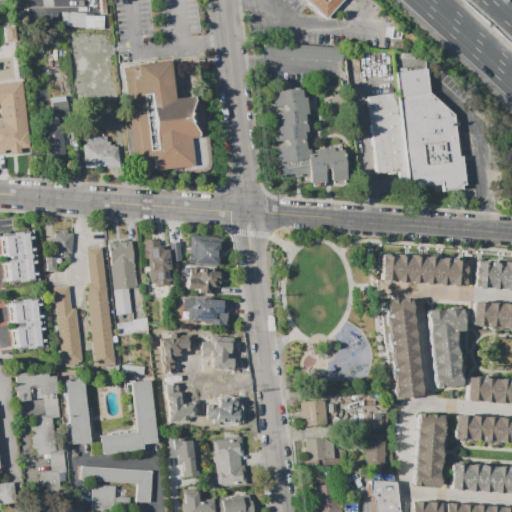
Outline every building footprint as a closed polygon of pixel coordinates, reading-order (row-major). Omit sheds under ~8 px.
[(343,0),(325,20),(303,0),(343,0)] [(61,12),(85,14),(85,15),(84,26),(60,24),(61,12)] [(84,26),(85,15),(103,16),(102,28),(84,26)] [(262,41),(344,47),(343,62),(261,55),(262,41)] [(167,61),(173,99),(192,96),(192,97),(192,99),(206,102),(208,114),(200,131),(207,130),(211,161),(209,168),(204,171),(185,174),(185,167),(151,171),(150,157),(140,158),(140,156),(135,157),(124,66),(167,61)] [(394,72),(424,68),(427,92),(452,114),(457,156),(461,155),(464,184),(460,184),(460,188),(441,190),(440,184),(420,186),(419,183),(406,184),(405,170),(396,93),(394,72)] [(0,83),(21,81),(29,147),(20,148),(20,153),(10,154),(9,149),(4,150),(4,153),(0,153),(0,121),(1,121),(0,112),(0,83)] [(269,91),(300,87),(301,98),(305,97),(307,114),(303,114),(306,131),(303,132),(305,149),(308,149),(308,153),(316,152),(315,149),(332,147),(333,150),(342,149),(346,179),(344,179),(344,182),(332,184),(332,181),(330,181),(328,169),(324,169),(326,181),(324,181),(325,185),(312,186),(311,183),(310,183),(309,175),(277,179),(275,161),(272,161),(271,149),(274,149),(272,140),(270,140),(268,128),(273,127),(269,91)] [(366,97),(396,93),(405,170),(394,171),(395,173),(386,174),(386,172),(375,173),(366,97)] [(52,116),(50,98),(65,96),(67,115),(52,116)] [(61,125),(65,160),(48,162),(45,140),(41,140),(39,127),(61,125)] [(85,168),(82,145),(86,145),(85,138),(105,136),(106,142),(108,142),(108,146),(116,145),(119,170),(106,171),(105,165),(85,168)] [(0,247),(0,236),(3,236),(2,234),(31,231),(31,232),(32,239),(29,239),(30,244),(0,247)] [(70,253),(66,252),(66,254),(61,254),(61,252),(53,252),(54,232),(61,233),(61,231),(66,231),(66,233),(71,233),(70,253)] [(187,263),(189,235),(217,237),(217,238),(221,238),(219,265),(187,263)] [(112,289),(107,243),(130,240),(135,287),(127,288),(112,289)] [(141,242),(152,241),(153,246),(161,245),(161,250),(166,249),(169,273),(168,273),(169,282),(167,282),(167,284),(165,284),(165,287),(157,288),(157,285),(154,286),(154,283),(148,284),(146,261),(144,262),(141,242)] [(168,243),(178,242),(180,261),(171,262),(168,243)] [(0,247),(30,244),(30,249),(34,248),(35,255),(16,257),(16,256),(1,257),(0,247)] [(100,248),(113,364),(93,367),(84,284),(89,283),(85,249),(100,248)] [(391,281),(377,280),(379,252),(393,253),(391,281)] [(405,282),(391,281),(393,253),(407,254),(405,282)] [(419,283),(405,282),(407,254),(421,255),(419,283)] [(3,271),(2,261),(16,260),(16,257),(35,255),(36,262),(32,263),(32,268),(3,271)] [(433,284),(419,283),(421,255),(435,256),(433,284)] [(46,271),(46,256),(55,256),(55,271),(46,271)] [(448,285),(433,284),(435,256),(450,257),(448,285)] [(462,286),(448,285),(450,257),(464,258),(462,286)] [(486,289),(472,288),(474,259),(488,260),(486,289)] [(500,290),(486,289),(488,260),(502,261),(500,290)] [(511,290),(500,290),(502,261),(511,261),(511,290)] [(32,268),(33,273),(37,273),(37,280),(8,283),(8,281),(4,282),(3,271),(32,268)] [(186,288),(187,268),(198,269),(198,268),(217,269),(216,277),(220,277),(219,287),(215,287),(215,295),(196,293),(197,289),(186,288)] [(67,286),(70,309),(74,308),(81,362),(76,362),(77,365),(62,367),(54,304),(52,304),(50,289),(67,286)] [(112,289),(127,288),(130,314),(115,315),(112,289)] [(8,313),(7,303),(11,303),(11,301),(40,297),(41,306),(37,306),(37,310),(8,313)] [(181,297),(222,301),(222,306),(226,307),(224,326),(210,325),(211,322),(187,320),(187,310),(180,310),(181,297)] [(408,298),(419,395),(390,399),(379,302),(408,298)] [(470,301),(511,304),(511,329),(504,329),(504,330),(487,329),(487,327),(478,326),(478,328),(468,327),(470,301)] [(432,387),(423,312),(460,307),(462,330),(454,331),(460,384),(432,387)] [(37,310),(38,316),(42,315),(43,322),(23,324),(23,322),(9,324),(8,313),(37,310)] [(133,333),(132,321),(132,319),(145,318),(146,333),(133,333)] [(132,321),(133,333),(117,335),(116,323),(132,321)] [(11,338),(10,328),(24,326),(23,324),(43,322),(44,331),(40,331),(40,335),(11,338)] [(40,335),(41,339),(46,338),(47,346),(16,350),(16,348),(12,348),(11,338),(40,335)] [(121,364),(146,366),(145,375),(120,373),(121,364)] [(13,374),(28,372),(29,373),(38,372),(39,373),(47,372),(47,376),(53,375),(55,393),(38,395),(37,386),(27,388),(28,399),(16,400),(13,374)] [(511,403),(463,400),(465,375),(511,377),(511,403)] [(63,382),(80,380),(88,442),(71,445),(63,382)] [(147,380),(155,443),(141,444),(142,450),(100,455),(98,436),(135,431),(129,382),(147,380)] [(299,414),(298,403),(324,400),(325,412),(299,414)] [(325,412),(326,423),(301,426),(299,414),(325,412)] [(372,413),(380,413),(380,420),(372,421),(372,413)] [(370,414),(370,426),(361,426),(361,414),(370,414)] [(442,416),(437,487),(409,485),(414,414),(442,416)] [(65,481),(58,482),(59,487),(40,489),(38,472),(50,471),(48,453),(36,455),(36,449),(32,449),(30,427),(33,427),(32,417),(48,415),(49,428),(59,426),(65,481)] [(452,415),(511,419),(511,443),(451,439),(452,415)] [(380,420),(380,428),(372,428),(372,421),(380,420)] [(303,438),(331,435),(334,458),(306,461),(303,438)] [(214,463),(212,440),(240,437),(242,455),(239,456),(239,461),(214,463)] [(198,475),(182,477),(180,464),(176,465),(175,457),(166,458),(165,446),(169,446),(168,440),(181,438),(181,441),(189,440),(190,447),(192,447),(194,459),(196,459),(198,475)] [(384,439),(383,469),(365,469),(365,453),(361,452),(361,440),(376,441),(376,439),(384,439)] [(239,461),(240,465),(243,465),(245,483),(217,486),(214,463),(239,461)] [(511,465),(511,493),(447,489),(449,461),(511,465)] [(80,466),(151,471),(148,502),(135,501),(136,483),(79,479),(80,466)] [(336,478),(341,472),(355,485),(350,491),(336,478)] [(371,511),(370,495),(367,495),(368,480),(394,482),(397,511),(371,511)] [(0,482),(13,482),(15,502),(0,503),(0,482)] [(91,484),(114,485),(114,497),(113,510),(89,508),(91,484)] [(331,484),(334,504),(338,503),(339,511),(315,511),(312,487),(331,484)] [(182,493),(196,491),(197,501),(212,499),(213,511),(182,511),(181,501),(183,501),(182,493)] [(218,511),(217,500),(240,497),(240,496),(248,495),(248,501),(250,500),(251,510),(254,510),(254,511),(218,511)] [(113,510),(114,497),(128,498),(127,511),(113,510)] [(439,504),(438,511),(406,511),(407,501),(439,504)] [(441,511),(442,502),(511,507),(511,511),(441,511)]
